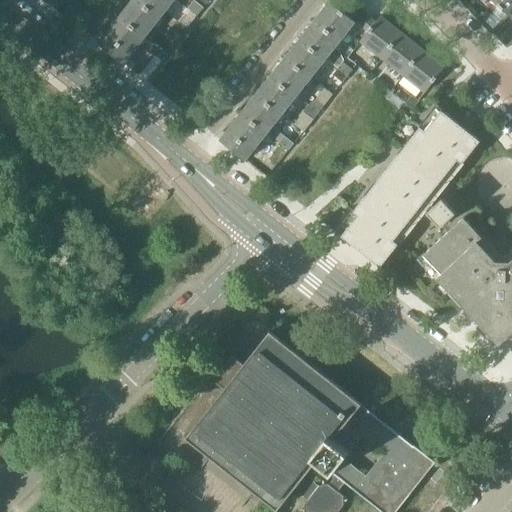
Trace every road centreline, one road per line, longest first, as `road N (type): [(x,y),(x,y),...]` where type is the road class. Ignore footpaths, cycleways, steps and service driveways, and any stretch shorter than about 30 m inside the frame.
road 1 (tertiary): [(507,410),(270,235)]
road 2 (residential): [(78,423),(270,235)]
road 3 (residential): [(187,164),(313,0)]
road 4 (tertiary): [(187,164),(69,69)]
road 5 (residential): [(186,511),(78,423)]
